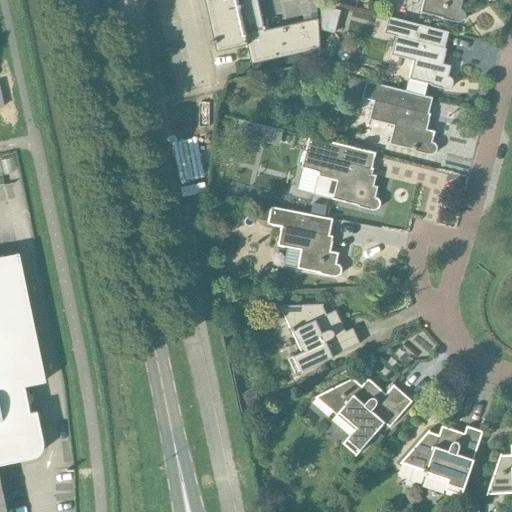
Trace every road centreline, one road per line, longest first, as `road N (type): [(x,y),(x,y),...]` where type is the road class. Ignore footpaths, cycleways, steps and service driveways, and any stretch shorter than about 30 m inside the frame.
road 1 (tertiary): [(188,511),(82,0)]
road 2 (residential): [(462,243),(511,48)]
road 3 (residential): [(446,318),(428,301),(418,255),(427,231),(462,243)]
